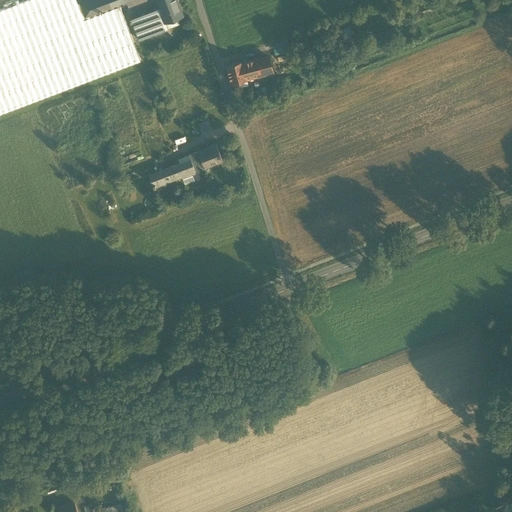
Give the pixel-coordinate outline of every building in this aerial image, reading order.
[(24,0),(0,9),(0,113),(140,60),(120,5),(84,19),(77,2),(76,0),(24,0)] [(120,5),(121,5),(118,0),(82,0),(77,2),(84,19),(120,5)] [(156,0),(160,8),(165,22),(166,22),(182,16),(176,2),(177,2),(176,0),(156,0)] [(168,29),(166,22),(165,22),(160,8),(131,19),(139,40),(168,29)] [(231,82),(237,81),(246,79),(247,78),(246,72),(257,70),(258,75),(271,72),(267,56),(227,66),(231,82)] [(246,72),(247,78),(258,75),(257,70),(246,72)] [(248,85),(246,79),(237,81),(238,88),(248,85)] [(269,83),(270,88),(277,86),(278,90),(282,89),(280,80),(269,83)] [(270,88),(272,96),(283,94),(282,89),(278,90),(277,86),(270,88)] [(199,122),(203,131),(212,128),(208,118),(199,122)] [(198,151),(204,167),(205,167),(222,160),(216,144),(198,151)] [(190,159),(175,165),(177,170),(179,169),(182,177),(182,178),(206,169),(205,167),(204,167),(198,151),(188,154),(190,159)] [(154,187),(182,177),(179,169),(177,170),(175,165),(149,175),(154,187)] [(90,511),(92,511),(100,511),(100,510),(98,502),(87,506),(88,511),(90,511)] [(117,505),(119,511),(128,511),(126,502),(117,505)] [(77,511),(75,503),(55,509),(56,511),(77,511)]
